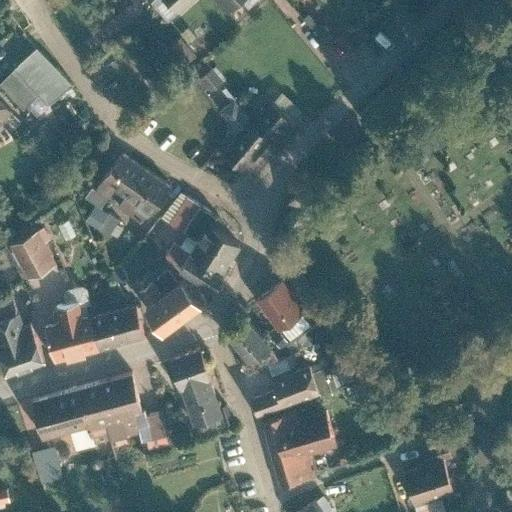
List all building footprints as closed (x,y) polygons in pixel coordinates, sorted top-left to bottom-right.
[(240,0),(171,0),(179,10),(191,0),(218,0),(227,11),(240,0)] [(185,33),(175,39),(188,60),(198,54),(185,33)] [(65,79),(35,49),(4,79),(33,109),(65,79)] [(214,64),(201,75),(212,88),(225,76),(214,64)] [(419,98),(410,86),(379,111),(388,123),(419,98)] [(236,95),(221,107),(234,124),(249,112),(236,95)] [(298,126),(267,101),(225,152),(244,168),(268,138),(280,149),(298,126)] [(143,217),(169,182),(122,149),(97,184),(143,217)] [(199,206),(180,193),(164,217),(183,230),(199,206)] [(87,219),(112,232),(122,214),(96,201),(87,219)] [(217,218),(199,206),(183,230),(201,242),(217,218)] [(201,242),(180,267),(216,288),(243,235),(217,218),(201,242)] [(55,258),(38,223),(10,237),(26,271),(55,258)] [(0,289),(10,283),(0,267),(0,289)] [(149,299),(162,285),(152,276),(139,290),(149,299)] [(284,278),(258,299),(277,324),(269,331),(281,346),(316,319),(284,278)] [(199,304),(181,280),(148,305),(166,329),(199,304)] [(93,314),(86,291),(56,300),(62,321),(50,324),(59,354),(101,343),(93,314)] [(141,332),(133,303),(93,314),(101,343),(141,332)] [(46,355),(34,319),(24,322),(18,306),(0,312),(0,351),(6,368),(46,355)] [(269,341),(242,307),(220,325),(247,358),(269,341)] [(224,413),(203,347),(171,357),(192,423),(224,413)] [(292,365),(288,356),(269,362),(272,372),(292,365)] [(321,392),(311,363),(272,377),(276,388),(255,395),(261,413),(321,392)] [(144,406),(133,366),(92,379),(109,439),(141,432),(134,409),(144,406)] [(74,425),(80,447),(109,439),(92,379),(63,387),(74,425)] [(63,387),(33,396),(43,434),(74,425),(63,387)] [(169,429),(161,408),(147,413),(155,434),(169,429)] [(336,445),(325,408),(296,416),(294,409),(261,419),(280,482),(320,470),(314,451),(336,445)] [(461,435),(425,446),(429,460),(450,453),(465,449),(461,435)] [(429,460),(406,468),(418,504),(462,490),(450,453),(429,460)] [(326,511),(316,497),(295,511),(326,511)]
